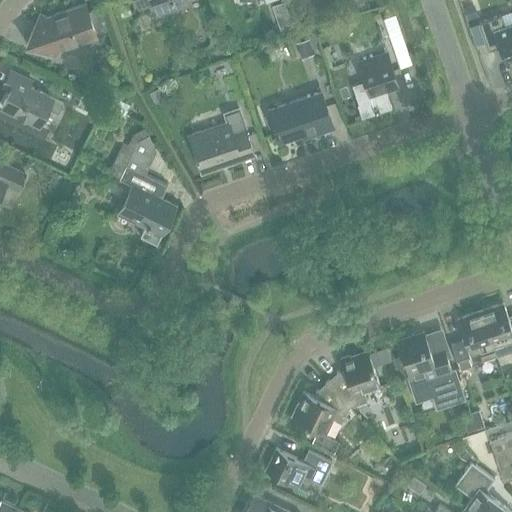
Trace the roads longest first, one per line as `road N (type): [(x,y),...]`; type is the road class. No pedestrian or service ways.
road 1 (residential): [(0,249),(134,308),(152,299),(204,205),(470,113)]
road 2 (residential): [(215,511),(305,350),(364,320),(511,269)]
road 3 (residential): [(511,225),(470,113)]
